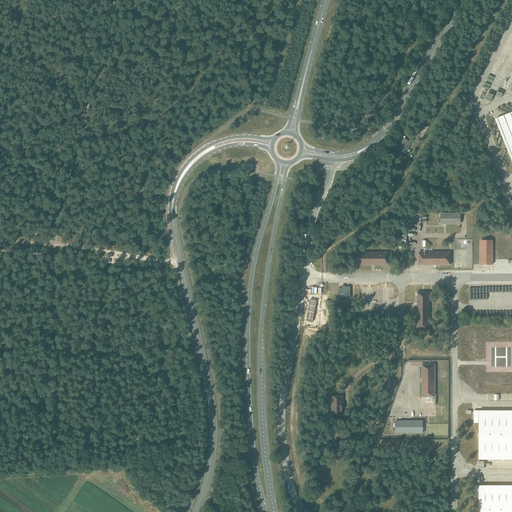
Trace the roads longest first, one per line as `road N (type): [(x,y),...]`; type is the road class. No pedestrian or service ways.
road 1 (primary): [(277,161),(248,310),(262,511)]
road 2 (primary): [(272,511),(260,340),(288,163)]
road 3 (secondary): [(194,511),(211,466),(213,414),(173,197)]
road 4 (unclassified): [(366,148),(394,116),(461,0)]
road 5 (secondary): [(272,140),(238,136),(203,148),(182,169),(173,197)]
road 6 (secondary): [(173,197),(213,151),(239,143),(270,148)]
